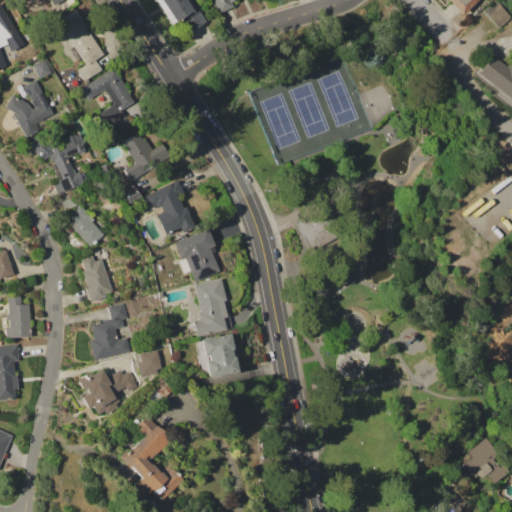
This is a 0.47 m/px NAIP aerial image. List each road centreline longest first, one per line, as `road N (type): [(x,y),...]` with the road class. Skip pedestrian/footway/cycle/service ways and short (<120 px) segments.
road 1 (tertiary): [(310,511),(263,254),(246,203),(118,0)]
road 2 (residential): [(25,511),(56,323),(49,249),(0,166)]
road 3 (residential): [(171,77),(231,38),(342,0)]
